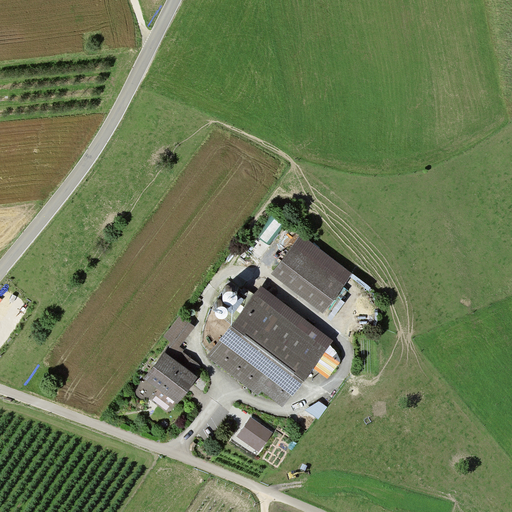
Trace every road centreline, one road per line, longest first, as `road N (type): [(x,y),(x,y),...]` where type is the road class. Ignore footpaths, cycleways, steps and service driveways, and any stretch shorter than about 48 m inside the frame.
road 1 (unclassified): [(0,385),(314,511)]
road 2 (tertiary): [(0,270),(114,118),(174,0)]
road 3 (track): [(264,511),(263,491),(303,484),(345,483),(434,506)]
